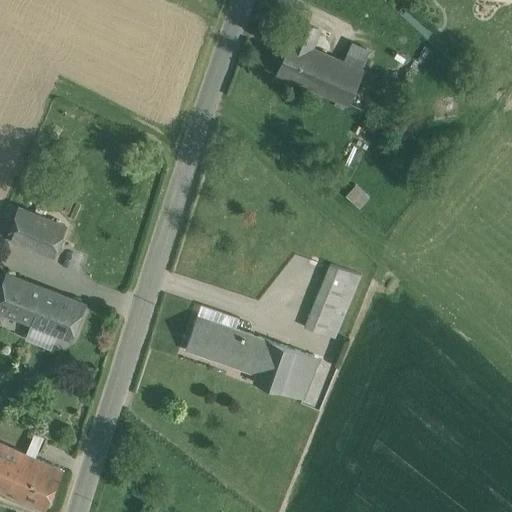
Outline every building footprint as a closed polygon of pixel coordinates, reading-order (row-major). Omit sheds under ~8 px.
[(302,21),(279,73),(314,88),(328,55),(311,48),(319,29),(302,21)] [(370,51),(351,43),(343,62),(361,70),(370,51)] [(343,62),(328,55),(314,88),(347,102),(361,70),(343,62)] [(349,194),(362,205),(369,196),(356,186),(349,194)] [(62,197),(50,192),(46,204),(57,208),(62,197)] [(65,225),(20,207),(9,235),(54,254),(65,225)] [(330,264),(305,327),(335,338),(361,275),(330,264)] [(46,288),(8,273),(0,291),(0,309),(32,322),(46,288)] [(85,303),(46,288),(32,322),(54,331),(71,338),(85,303)] [(201,306),(197,315),(236,328),(239,319),(201,306)] [(236,328),(197,315),(186,349),(256,374),(253,381),(283,392),(300,351),(236,328)] [(54,331),(32,322),(26,337),(49,345),(54,331)] [(300,351),(283,392),(298,397),(315,356),(300,351)] [(35,433),(29,448),(38,452),(45,437),(35,433)] [(26,447),(0,435),(0,485),(7,489),(26,447)] [(29,448),(26,447),(7,489),(45,506),(64,464),(38,452),(29,448)]
